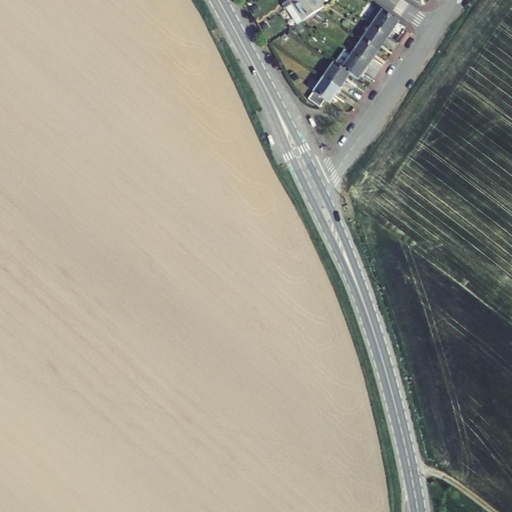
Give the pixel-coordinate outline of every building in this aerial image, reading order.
[(289,10),(290,9),(303,0),(291,0),(292,1),(286,5),(289,10)] [(307,22),(322,11),(330,6),(326,0),(303,0),(290,9),(302,26),(307,22)] [(400,19),(380,6),(369,21),(374,24),(389,35),(400,19)] [(374,24),(364,39),(380,50),(389,35),(374,24)] [(380,50),(364,39),(354,54),(370,64),(380,50)] [(370,64),(354,54),(347,49),(338,63),(352,73),(360,78),(370,64)] [(335,61),(326,76),(343,87),(352,73),(338,63),(335,61)] [(326,98),(333,102),(343,87),(326,76),(315,91),(326,98)] [(326,98),(315,91),(311,97),(322,104),(326,98)]
